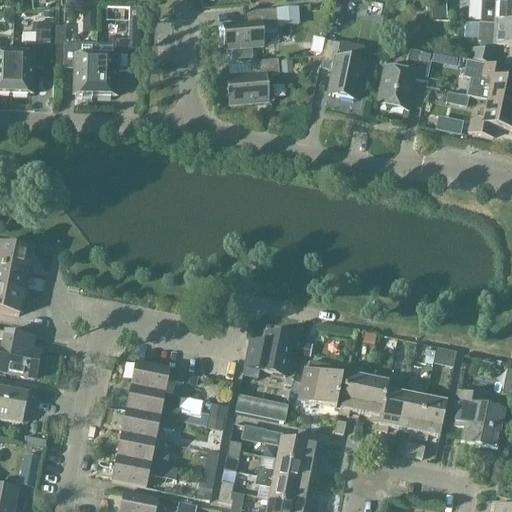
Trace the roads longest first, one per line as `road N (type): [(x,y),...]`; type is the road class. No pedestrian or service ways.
road 1 (residential): [(63,511),(99,359),(118,337),(229,340)]
road 2 (residential): [(420,166),(366,167),(191,128)]
road 3 (residential): [(191,128),(0,122)]
road 4 (residential): [(462,511),(465,499),(450,478),(371,469),(356,485),(351,511)]
